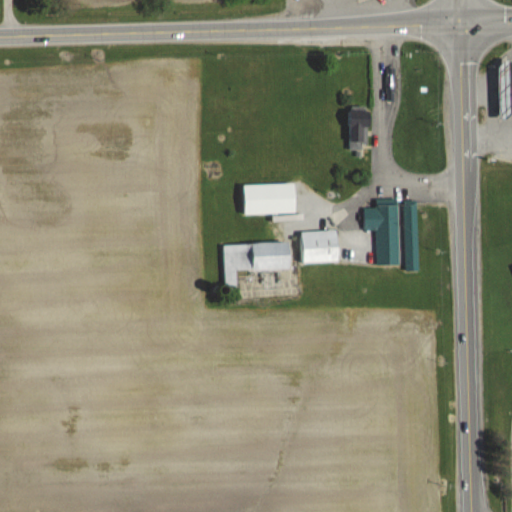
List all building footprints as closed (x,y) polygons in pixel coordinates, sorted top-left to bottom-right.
[(369,110),(347,110),(347,148),(369,148),(369,110)] [(294,213),(294,183),(243,183),(243,213),(294,213)] [(403,203),(404,271),(417,270),(416,203),(403,203)] [(375,229),(375,264),(397,264),(397,204),(363,204),(363,229),(375,229)] [(300,230),(300,261),(338,261),(338,230),(300,230)] [(222,242),(223,287),(235,286),(235,269),(290,267),(289,241),(222,242)]
